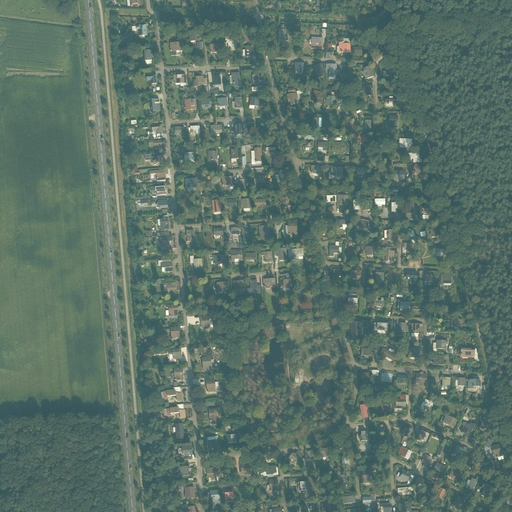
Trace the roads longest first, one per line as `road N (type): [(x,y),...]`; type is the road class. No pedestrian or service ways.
road 1 (primary): [(132,511),(89,12)]
road 2 (track): [(393,22),(511,453)]
road 3 (residential): [(198,457),(181,279)]
road 4 (residential): [(374,115),(370,63),(266,59)]
road 5 (residential): [(499,511),(390,458)]
road 6 (residential): [(379,21),(258,16)]
